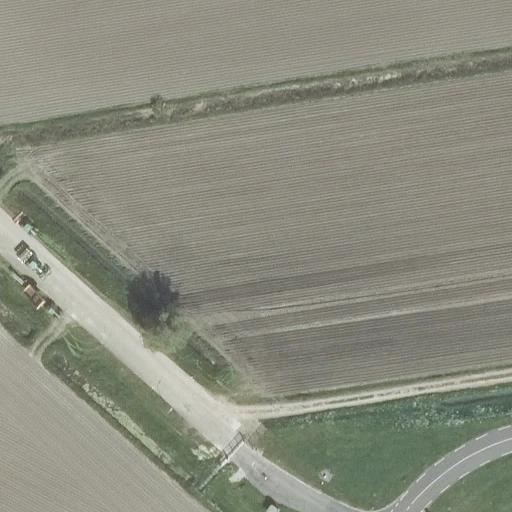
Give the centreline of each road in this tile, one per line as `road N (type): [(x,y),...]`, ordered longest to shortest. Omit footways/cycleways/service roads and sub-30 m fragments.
road 1 (unclassified): [(329,511),(266,477),(0,229)]
road 2 (track): [(511,374),(203,415)]
road 3 (unclassified): [(511,438),(467,458),(406,511)]
